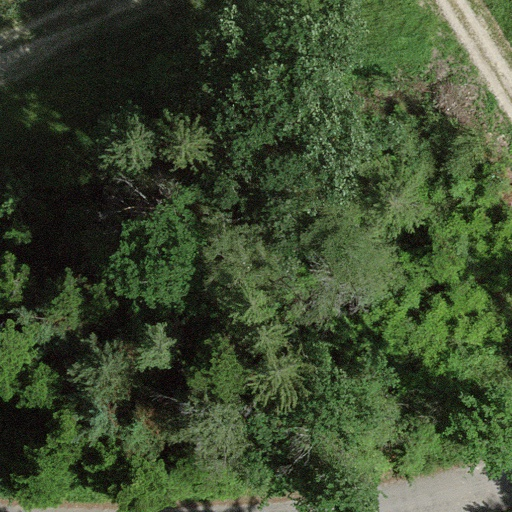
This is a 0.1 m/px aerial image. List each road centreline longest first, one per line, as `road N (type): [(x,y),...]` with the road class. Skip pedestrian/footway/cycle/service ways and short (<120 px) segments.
road 1 (unclassified): [(511,480),(377,511)]
road 2 (track): [(511,115),(444,0)]
